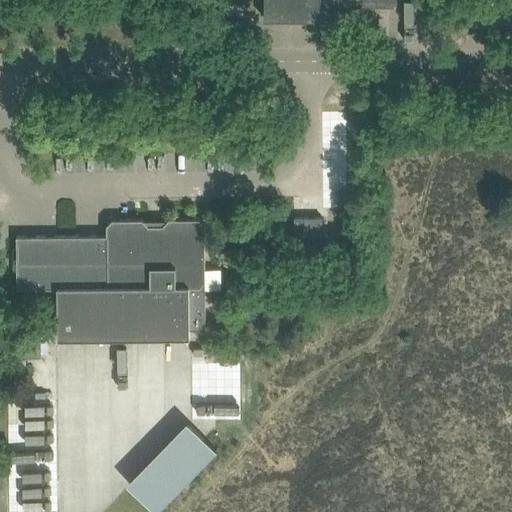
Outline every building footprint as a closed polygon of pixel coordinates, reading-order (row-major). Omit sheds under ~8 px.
[(397,4),(396,0),(265,0),(265,18),(321,19),(321,4),(397,4)] [(323,216),(295,217),(295,238),(323,238),(323,216)] [(17,235),(17,267),(18,287),(58,287),(58,337),(190,336),(190,327),(206,327),(205,223),(199,218),(169,218),(164,223),(164,226),(148,226),(148,224),(143,218),(113,218),(107,224),(107,234),(17,235)] [(42,332),(18,332),(18,344),(42,344),(42,332)] [(31,356),(42,356),(42,344),(18,344),(18,356),(31,356)]
